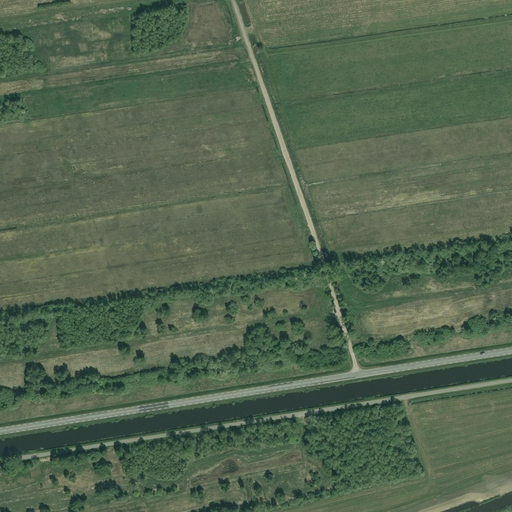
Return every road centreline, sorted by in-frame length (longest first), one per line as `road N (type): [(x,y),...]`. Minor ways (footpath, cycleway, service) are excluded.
road 1 (primary): [(511,350),(0,431)]
road 2 (unclassified): [(0,461),(511,380)]
road 3 (track): [(358,374),(244,31)]
road 4 (track): [(338,310),(511,285)]
